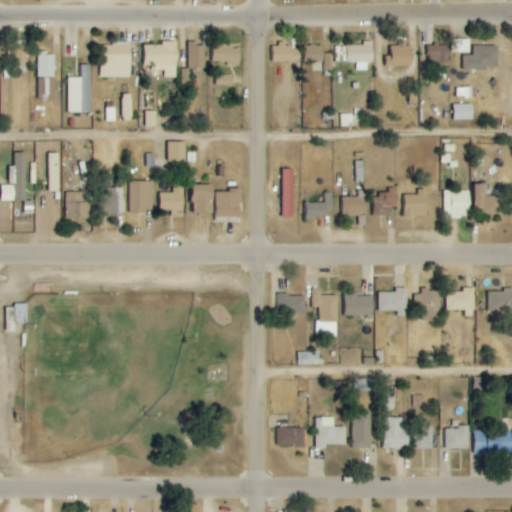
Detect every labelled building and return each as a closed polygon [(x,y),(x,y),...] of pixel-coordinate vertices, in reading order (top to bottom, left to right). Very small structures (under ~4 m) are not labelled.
[(469,53),(470,40),(458,39),(458,53),(469,53)] [(9,66),(27,66),(28,41),(9,41),(9,66)] [(143,46),(144,69),(164,68),(164,78),(177,78),(176,41),(162,42),(162,45),(143,46)] [(373,63),(373,41),(364,41),(364,45),(345,45),(346,63),(373,63)] [(130,44),(100,44),(101,78),(130,78),(130,44)] [(188,44),(188,68),(205,68),(205,44),(188,44)] [(213,44),(212,64),(240,65),(241,48),(227,48),(227,44),(213,44)] [(273,45),(273,63),(299,62),(299,48),(286,49),(285,44),(273,45)] [(325,72),(333,72),(333,54),(324,54),(324,45),(305,46),(306,62),(324,61),(325,72)] [(383,57),(384,67),(413,66),(412,45),(389,46),(389,57),(383,57)] [(449,45),(428,45),(428,64),(449,63),(449,45)] [(464,70),(499,70),(498,46),(473,46),(473,55),(463,56),(464,70)] [(37,79),(38,101),(55,100),(54,53),(36,54),(37,79)] [(67,113),(90,112),(89,65),(80,66),(80,78),(66,78),(67,113)] [(232,86),(233,76),(216,75),(216,85),(232,86)] [(471,89),(456,89),(457,98),(472,98),(471,89)] [(131,95),(120,95),(121,121),(132,121),(131,95)] [(473,105),(454,105),(453,120),(473,121),(473,105)] [(144,128),(156,128),(155,111),(143,112),(144,128)] [(185,142),(167,143),(168,162),(186,162),(185,142)] [(24,153),(14,153),(14,167),(8,167),(8,186),(1,186),(1,202),(26,201),(24,153)] [(59,154),(47,154),(47,192),(59,192),(59,154)] [(354,162),(355,182),(364,182),(363,162),(354,162)] [(290,169),(279,169),(279,217),(290,217),(290,169)] [(127,212),(149,212),(149,182),(127,182),(127,212)] [(157,193),(157,211),(181,211),(181,182),(171,182),(171,193),(157,193)] [(189,186),(189,201),(194,201),(194,215),(214,214),(214,185),(189,186)] [(502,197),(486,197),(486,185),(474,185),(473,209),(481,209),(480,218),(502,218),(502,197)] [(124,188),(103,188),(103,196),(97,196),(97,215),(123,216),(124,188)] [(374,217),(391,216),(391,208),(397,208),(397,189),(387,189),(387,195),(374,196),(374,217)] [(417,196),(404,195),(404,216),(426,217),(428,190),(418,190),(417,196)] [(216,218),(242,218),(241,191),(216,191),(216,218)] [(470,191),(443,191),(444,218),(471,217),(470,191)] [(66,192),(65,219),(90,220),(91,193),(66,192)] [(25,193),(2,193),(2,220),(25,220),(25,193)] [(307,203),(307,216),(332,216),(332,194),(324,194),(323,203),(307,203)] [(367,215),(366,197),(343,198),(343,215),(367,215)] [(407,288),(396,289),(396,293),(378,293),(379,312),(398,311),(398,317),(408,316),(407,288)] [(474,288),(463,288),(463,292),(445,292),(445,311),(474,310),(474,288)] [(338,296),(320,296),(320,291),(312,290),(312,308),(319,308),(319,323),(338,323),(338,296)] [(511,290),(488,291),(489,311),(511,310),(511,290)] [(441,291),(420,291),(420,321),(441,321),(441,291)] [(374,316),(373,297),(357,297),(357,293),(345,293),(346,316),(374,316)] [(305,296),(277,295),(277,314),(305,315),(305,296)] [(28,304),(14,304),(14,324),(27,324),(28,304)] [(296,352),(296,365),(318,365),(318,352),(296,352)] [(372,380),(355,380),(355,391),(372,392),(372,380)] [(372,412),(353,411),(352,448),(371,449),(372,412)] [(404,418),(384,417),(384,449),(409,449),(409,430),(404,430),(404,418)] [(346,444),(346,427),(335,427),(334,418),(315,418),(316,449),(327,448),(327,445),(346,444)] [(414,449),(433,448),(432,426),(413,426),(414,449)] [(469,449),(469,427),(446,427),(446,449),(469,449)] [(304,428),(278,428),(278,447),(305,447),(304,428)] [(475,455),(511,455),(511,431),(475,432),(475,455)]
